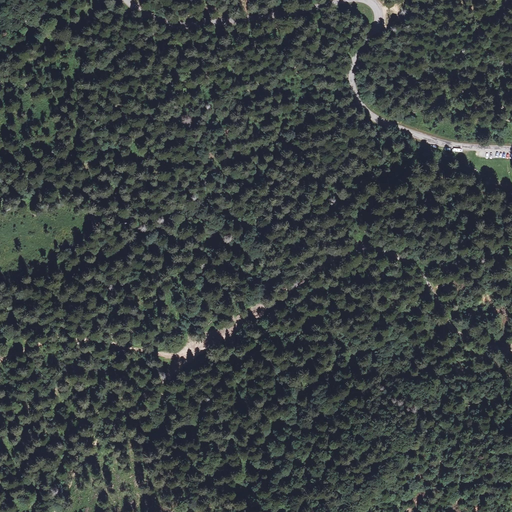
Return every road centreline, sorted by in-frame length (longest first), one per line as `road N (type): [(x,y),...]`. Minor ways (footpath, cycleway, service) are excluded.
road 1 (track): [(182,352),(360,245),(405,259),(423,275),(452,329),(511,352)]
road 2 (unclassified): [(511,149),(434,140),(366,109),(353,66),(377,15),(363,0)]
road 3 (unclassified): [(343,0),(191,24),(158,19),(128,0)]
road 4 (track): [(52,511),(95,441),(182,352)]
road 5 (track): [(0,361),(66,338),(182,352)]
road 6 (track): [(148,352),(129,334),(51,317),(0,357)]
